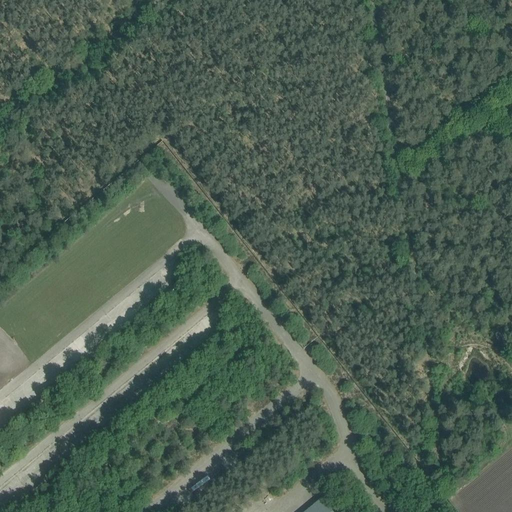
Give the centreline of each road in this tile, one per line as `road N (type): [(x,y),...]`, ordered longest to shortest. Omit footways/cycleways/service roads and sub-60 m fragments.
road 1 (track): [(371,0),(446,489),(511,435)]
road 2 (track): [(161,0),(0,126)]
